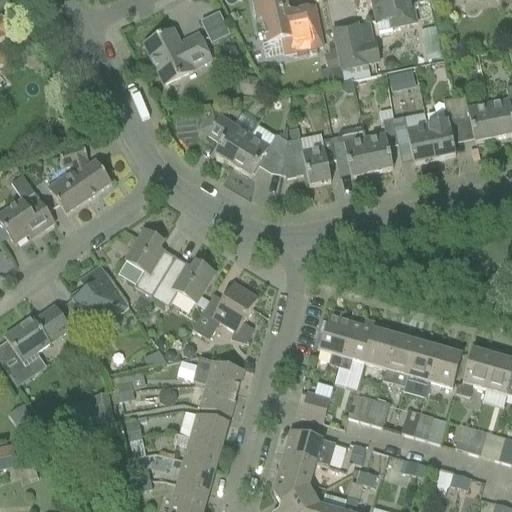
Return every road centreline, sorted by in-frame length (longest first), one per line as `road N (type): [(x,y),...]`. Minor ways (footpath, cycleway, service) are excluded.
road 1 (residential): [(241,511),(238,497),(299,239)]
road 2 (residential): [(511,195),(299,239)]
road 3 (residential): [(0,294),(165,182)]
road 4 (residential): [(165,182),(86,26)]
road 5 (residential): [(299,239),(221,221),(165,182)]
